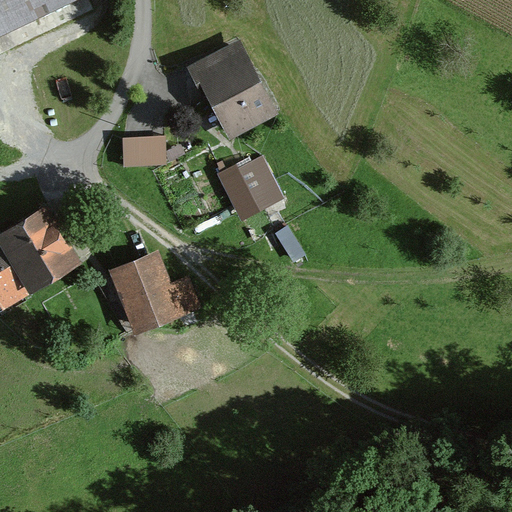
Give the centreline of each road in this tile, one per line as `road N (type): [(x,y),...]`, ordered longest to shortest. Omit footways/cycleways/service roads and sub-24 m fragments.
road 1 (track): [(63,156),(333,386),(488,467)]
road 2 (track): [(511,262),(399,278),(314,275),(175,250)]
road 3 (track): [(144,0),(145,25),(121,98),(96,142),(25,173),(0,172)]
